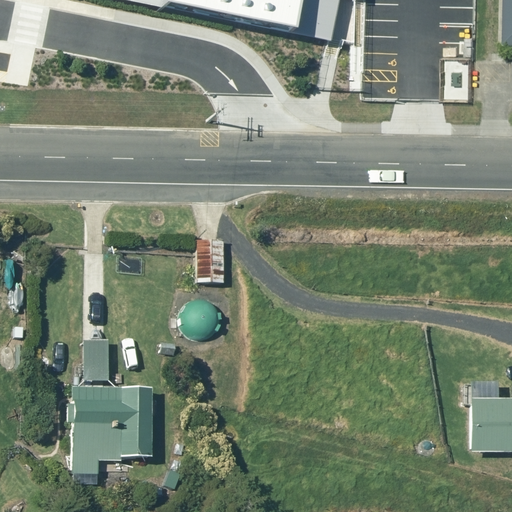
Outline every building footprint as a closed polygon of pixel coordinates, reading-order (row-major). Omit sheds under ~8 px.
[(504,38),(504,9),(488,9),(488,38),(504,38)] [(380,64),(342,63),(341,99),(379,100),(380,64)] [(220,239),(191,239),(191,282),(220,282),(220,239)] [(181,325),(182,329),(185,334),(187,336),(190,339),(193,341),(197,342),(201,343),(204,343),(208,342),(212,341),(215,339),(218,337),(220,334),(222,330),(223,327),(224,323),(224,320),(224,316),(222,312),(221,309),(218,306),(216,304),(212,302),(209,300),(205,299),(201,299),(198,300),(194,301),(191,303),(188,305),(185,308),(183,311),(182,314),(181,318),(181,322),(181,325)] [(171,343),(158,343),(157,353),(170,353),(171,343)] [(67,384),(67,481),(92,482),(92,458),(115,459),(115,454),(145,455),(146,386),(67,384)] [(466,449),(511,449),(511,397),(466,397),(466,449)] [(167,469),(160,483),(169,487),(176,473),(167,469)]
